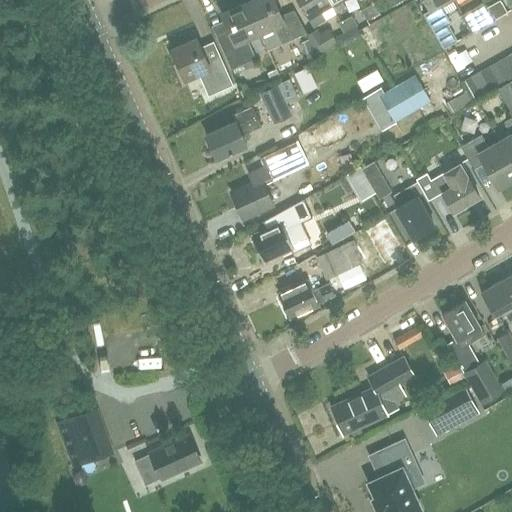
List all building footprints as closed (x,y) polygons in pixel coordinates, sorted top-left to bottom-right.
[(261,34),(260,34),(268,51),(306,34),(294,11),(281,17),(273,0),(252,0),(247,3),(261,34)] [(320,11),(330,5),(335,13),(337,12),(329,0),(297,0),(308,18),(314,28),(326,21),(320,11)] [(340,0),(329,0),(337,12),(345,8),(340,0)] [(384,0),(389,8),(403,1),(402,0),(384,0)] [(424,0),(430,11),(424,14),(444,50),(458,41),(449,25),(451,24),(440,5),(448,0),(424,0)] [(486,8),(491,16),(493,15),(495,20),(507,13),(502,2),(501,3),(500,1),(486,8)] [(248,39),(260,34),(261,34),(247,3),(221,14),(230,33),(217,38),(231,70),(256,59),(248,39)] [(367,21),(380,13),(374,3),(361,11),(367,21)] [(471,10),(460,16),(468,29),(478,23),(471,10)] [(344,34),(357,26),(352,16),(338,24),(344,34)] [(307,35),(318,55),(337,44),(328,28),(319,33),(317,28),(307,35)] [(207,62),(197,38),(171,49),(185,81),(199,74),(209,96),(233,86),(220,57),(207,62)] [(511,62),(508,56),(499,61),(509,80),(511,78),(511,62)] [(499,61),(489,66),(500,86),(509,80),(499,61)] [(380,66),(359,77),(370,99),(391,88),(380,66)] [(489,66),(480,72),(491,91),(500,86),(489,66)] [(480,72),(470,77),(481,96),(491,91),(480,72)] [(387,91),(365,104),(380,130),(431,101),(415,75),(387,91)] [(470,77),(461,82),(472,101),(481,96),(470,77)] [(272,124),(292,115),(286,104),(298,98),(289,80),(258,94),(272,124)] [(511,113),(511,85),(510,82),(498,89),(511,113)] [(218,159),(247,145),(242,135),(261,126),(251,107),(232,116),(235,121),(206,135),(218,159)] [(501,140),(511,160),(511,117),(505,121),(511,134),(501,140)] [(511,180),(511,160),(501,140),(489,147),(482,134),(462,146),(474,168),(485,163),(499,188),(511,180)] [(277,194),(271,180),(307,163),(296,142),(262,158),(266,167),(251,174),(254,182),(233,192),(246,219),(275,205),(271,197),(277,194)] [(417,178),(429,199),(442,191),(454,211),(480,197),(469,178),(471,177),(463,161),(431,180),(427,173),(417,178)] [(368,178),(380,199),(391,192),(374,162),(362,168),(368,178)] [(436,227),(419,196),(423,193),(427,200),(429,199),(417,178),(415,179),(418,183),(394,197),(400,207),(397,208),(415,240),(436,227)] [(264,260),(294,247),(288,235),(305,227),(300,216),(254,237),(264,260)] [(332,244),(353,232),(348,223),(327,234),(332,244)] [(363,263),(359,253),(353,240),(316,257),(325,280),(363,263)] [(511,275),(502,281),(511,298),(511,275)] [(511,298),(502,281),(481,293),(495,317),(504,312),(511,324),(511,323),(511,298)] [(314,292),(309,282),(280,295),(291,319),(320,306),(319,303),(336,296),(331,284),(314,292)] [(458,341),(462,349),(485,336),(480,328),(481,327),(466,302),(443,315),(458,341)] [(511,363),(511,362),(511,338),(508,332),(497,338),(511,363)] [(343,435),(387,415),(379,397),(415,377),(405,358),(366,379),(371,389),(331,407),(343,435)] [(486,360),(463,373),(482,405),(504,392),(486,360)] [(437,436),(478,414),(465,389),(424,411),(437,436)] [(73,469),(115,453),(98,407),(56,423),(73,469)] [(162,477),(200,460),(189,436),(151,453),(134,460),(145,485),(162,477)] [(373,499),(374,501),(378,511),(381,511),(383,511),(382,511),(420,511),(421,511),(411,490),(398,461),(411,456),(404,441),(378,453),(388,474),(379,479),(369,483),(376,498),(373,499)]
